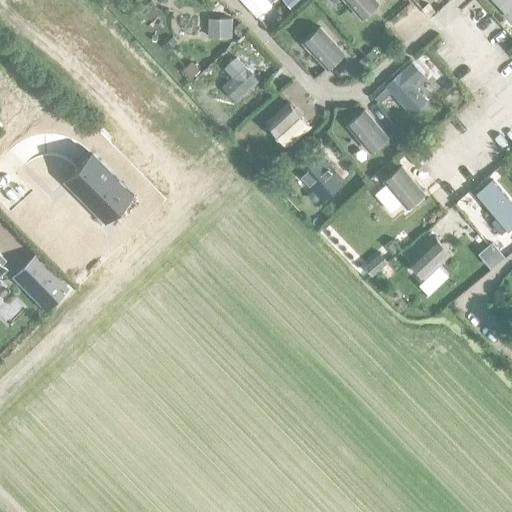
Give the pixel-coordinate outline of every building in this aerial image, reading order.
[(242,0),(255,15),(272,0),(242,0)] [(376,0),(344,0),(345,1),(349,1),(362,16),(378,2),(376,0)] [(511,0),(494,0),(509,15),(511,12),(509,9),(511,5),(511,0)] [(320,26),(304,40),(305,42),(305,45),(311,52),(314,52),(328,67),(344,52),(320,26)] [(234,77),(225,85),(236,98),(256,79),(236,58),(226,68),(234,77)] [(412,62),(386,86),(403,104),(413,115),(428,101),(418,90),(412,84),(423,74),(412,62)] [(290,102),(269,121),(287,142),(309,123),(290,102)] [(364,109),(348,123),(371,150),(387,136),(364,109)] [(320,154),(300,171),(323,197),(342,179),(320,154)] [(401,166),(384,180),(385,181),(385,185),(391,191),(394,191),(407,207),(424,193),(401,166)] [(74,175),(47,202),(82,239),(109,212),(74,175)] [(511,201),(492,179),(477,192),(490,208),(492,206),(510,227),(511,225),(511,201)] [(436,235),(410,260),(425,275),(451,251),(436,235)] [(381,252),(364,265),(371,273),(388,260),(381,252)]
